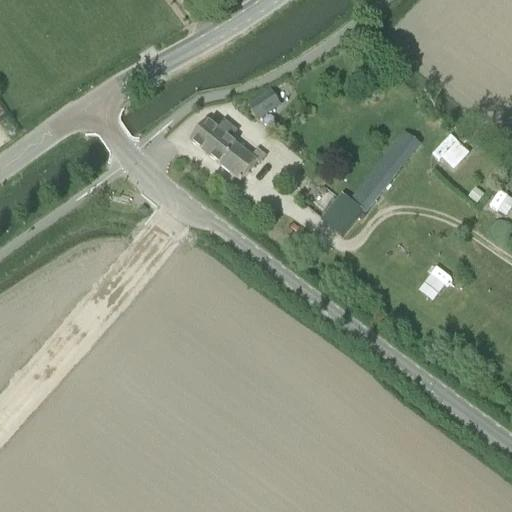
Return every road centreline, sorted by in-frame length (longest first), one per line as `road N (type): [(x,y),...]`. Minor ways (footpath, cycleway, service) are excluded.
road 1 (tertiary): [(511,445),(171,202),(91,105)]
road 2 (tertiary): [(91,105),(274,0)]
road 3 (track): [(338,246),(354,245),(389,211),(412,211),(443,219),(511,261)]
